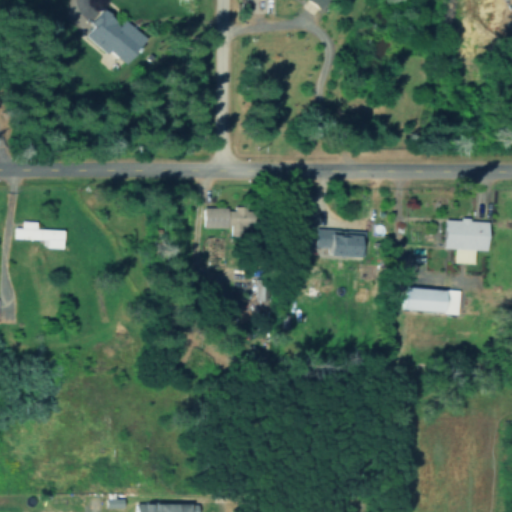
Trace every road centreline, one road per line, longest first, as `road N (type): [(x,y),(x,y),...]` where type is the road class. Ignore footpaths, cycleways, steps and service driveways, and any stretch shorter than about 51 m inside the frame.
road 1 (residential): [(0,167),(511,167)]
road 2 (residential): [(215,165),(219,0)]
